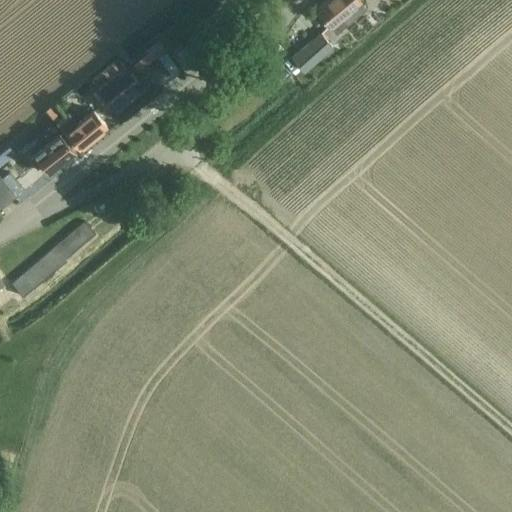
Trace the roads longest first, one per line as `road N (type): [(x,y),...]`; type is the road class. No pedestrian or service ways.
road 1 (track): [(511,445),(182,150)]
road 2 (track): [(1,232),(182,150),(295,0)]
road 3 (unclassified): [(0,234),(288,0)]
